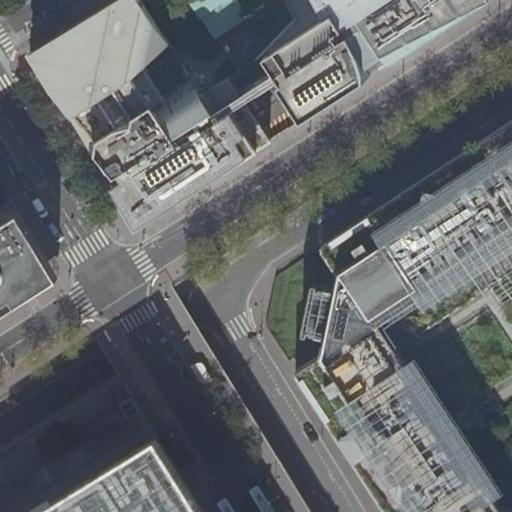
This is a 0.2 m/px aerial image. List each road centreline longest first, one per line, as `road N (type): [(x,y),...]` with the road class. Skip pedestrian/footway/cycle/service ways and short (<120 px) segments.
road 1 (residential): [(110,281),(511,24)]
road 2 (residential): [(209,291),(511,93)]
road 3 (residential): [(253,511),(110,281)]
road 4 (residential): [(345,511),(209,291)]
road 5 (residential): [(209,291),(0,435)]
road 6 (residential): [(0,102),(110,281)]
road 7 (residential): [(0,351),(110,281)]
